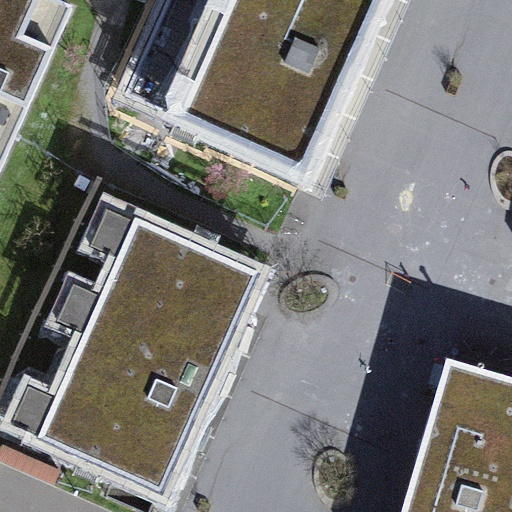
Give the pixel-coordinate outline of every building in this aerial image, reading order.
[(0,0),(0,221),(83,37),(0,0)] [(401,0),(180,0),(127,120),(311,202),(324,173),(357,99),(359,96),(401,0)] [(168,511),(262,299),(153,251),(57,469),(156,511),(168,511)] [(71,274),(59,312),(85,320),(97,282),(71,274)] [(511,511),(511,389),(457,373),(416,511),(511,511)]
